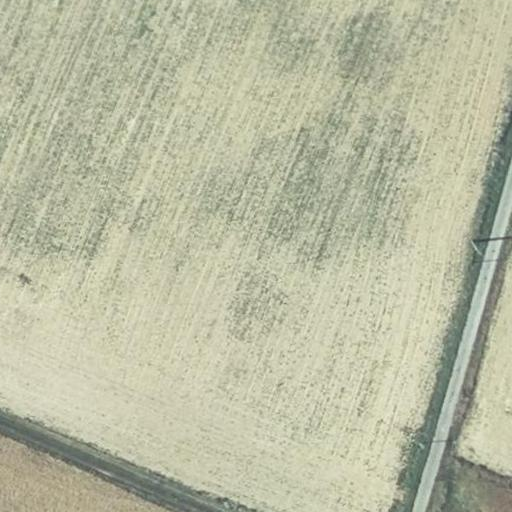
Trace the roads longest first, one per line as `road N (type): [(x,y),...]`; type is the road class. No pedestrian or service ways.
road 1 (unclassified): [(511,189),(420,511)]
road 2 (track): [(204,511),(0,422)]
